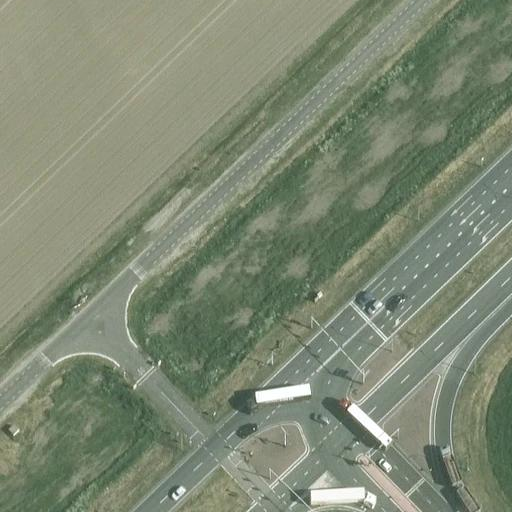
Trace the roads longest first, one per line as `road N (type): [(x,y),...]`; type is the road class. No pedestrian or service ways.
road 1 (unclassified): [(90,317),(425,0)]
road 2 (trunk): [(511,180),(287,389)]
road 3 (trunk): [(459,511),(442,456),(442,423),(473,318)]
road 4 (unclassified): [(218,449),(90,317)]
road 5 (trunk): [(352,425),(473,318)]
road 6 (unclassified): [(0,405),(90,317)]
road 7 (trunk): [(437,511),(352,425)]
